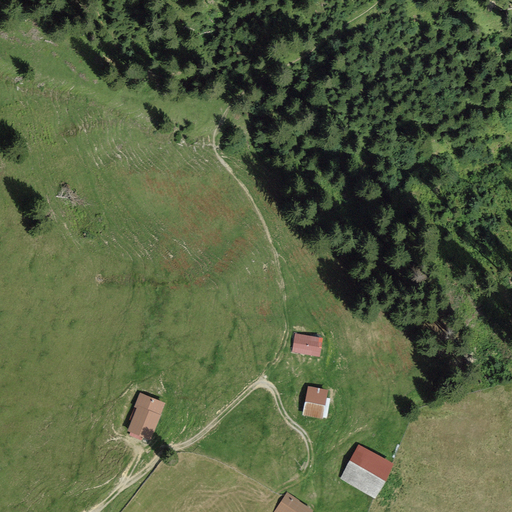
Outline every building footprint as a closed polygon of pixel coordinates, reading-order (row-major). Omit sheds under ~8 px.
[(295,334),(292,353),(320,358),(323,338),(295,334)] [(308,386),(303,412),(331,416),(335,390),(308,386)] [(161,403),(138,394),(126,429),(149,437),(161,403)] [(355,446),(339,477),(376,495),(392,464),(355,446)] [(287,494),(275,511),(314,511),(315,511),(287,494)]
